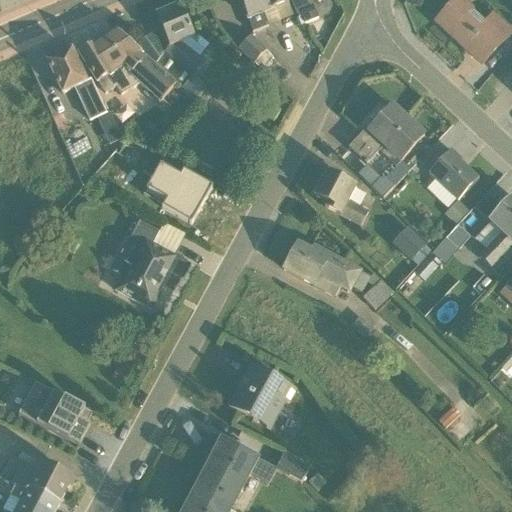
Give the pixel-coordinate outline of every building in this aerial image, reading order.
[(284,0),(238,0),(252,35),(292,20),(284,0)] [(289,0),(300,27),(317,20),(312,8),(308,9),(304,0),(289,0)] [(461,0),(456,0),(433,25),(480,68),(511,34),(490,14),(484,21),(461,0)] [(180,9),(154,18),(169,51),(165,53),(151,37),(133,49),(183,94),(194,102),(205,88),(194,80),(205,64),(199,60),(208,46),(197,39),(192,41),(180,9)] [(115,34),(77,56),(105,96),(116,90),(120,96),(136,87),(160,105),(164,100),(172,107),(183,94),(133,49),(115,34)] [(261,72),(272,59),(265,54),(266,52),(249,37),(236,52),(261,72)] [(86,84),(71,53),(47,65),(63,98),(74,92),(89,124),(97,120),(109,147),(121,142),(108,114),(107,115),(88,83),(86,84)] [(365,166),(381,149),(399,165),(423,139),(390,110),(368,134),(365,131),(348,151),(365,166)] [(460,163),(450,153),(427,177),(434,183),(426,192),(446,211),(455,202),(457,204),(478,182),(459,164),(460,163)] [(162,160),(152,178),(200,207),(211,189),(162,160)] [(379,181),(366,168),(357,176),(381,200),(408,173),(400,165),(384,181),(379,181)] [(356,191),(324,174),(312,198),(326,205),(323,210),(360,229),(368,214),(349,205),(356,191)] [(189,226),(200,207),(152,178),(142,197),(162,208),(160,211),(189,226)] [(477,259),(491,271),(511,247),(511,200),(474,242),(484,251),(477,259)] [(456,204),(444,217),(456,227),(467,214),(456,204)] [(149,310),(176,260),(152,247),(158,235),(138,225),(127,247),(123,245),(108,273),(121,279),(114,291),(149,310)] [(405,229),(392,244),(411,261),(425,246),(405,229)] [(444,242),(457,253),(469,240),(457,229),(444,242)] [(373,277),(370,280),(362,276),(364,273),(313,247),(311,253),(300,247),(295,258),(292,257),(283,273),(334,300),(339,291),(351,297),(354,292),(365,298),(362,301),(374,313),(380,307),(392,296),(380,284),(373,277)] [(511,309),(511,281),(498,297),(511,309)] [(296,393),(251,368),(237,393),(240,395),(231,411),(270,432),(285,404),(288,406),(296,393)] [(35,386),(19,416),(77,448),(88,428),(85,426),(90,416),(35,386)] [(192,491),(231,511),(233,511),(259,464),(218,443),(192,491)] [(10,459),(0,478),(0,482),(58,511),(75,480),(40,462),(35,472),(10,459)] [(58,511),(0,482),(0,511),(58,511)] [(231,511),(192,491),(181,511),(231,511)]
